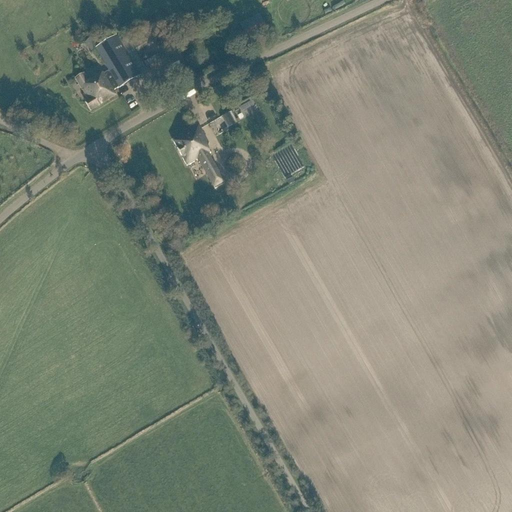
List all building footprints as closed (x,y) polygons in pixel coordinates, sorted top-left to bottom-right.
[(244,33),(235,37),(238,46),(248,42),(248,40),(265,32),(259,16),(241,25),(244,33)] [(158,40),(153,32),(132,45),(137,53),(158,40)] [(116,38),(96,50),(109,71),(104,74),(114,91),(119,88),(119,89),(140,77),(116,38)] [(160,61),(157,56),(144,63),(147,68),(160,61)] [(83,74),(75,78),(88,101),(85,103),(90,111),(117,96),(114,91),(104,74),(103,73),(96,77),(95,74),(86,79),(83,74)] [(229,113),(222,118),(228,129),(235,125),(229,113)] [(197,127),(172,141),(186,167),(196,162),(198,166),(200,166),(214,191),(223,185),(209,160),(210,159),(208,156),(210,155),(206,147),(207,146),(197,127)]
